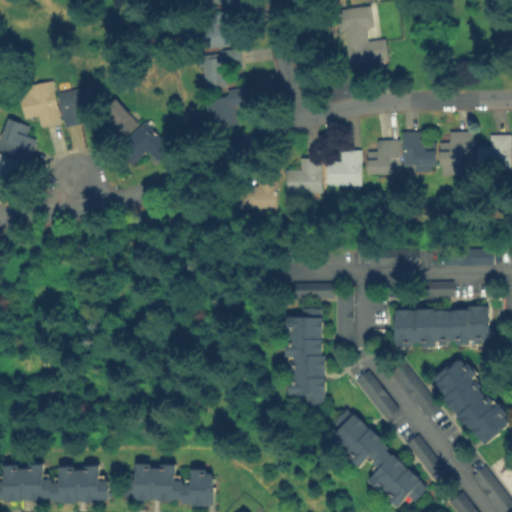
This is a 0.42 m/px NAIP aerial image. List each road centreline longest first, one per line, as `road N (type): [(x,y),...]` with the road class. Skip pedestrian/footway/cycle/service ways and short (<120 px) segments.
road 1 (residential): [(0,214),(83,209),(163,183),(300,118),(378,99),(511,97)]
road 2 (residential): [(300,118),(283,68),(278,0)]
